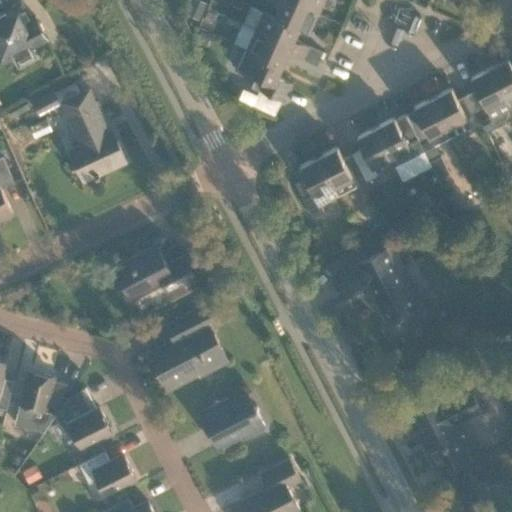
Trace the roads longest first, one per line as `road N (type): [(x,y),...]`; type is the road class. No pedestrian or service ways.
road 1 (tertiary): [(408,511),(231,164)]
road 2 (residential): [(231,164),(504,29),(511,12)]
road 3 (residential): [(199,511),(117,354),(0,317)]
road 4 (residential): [(0,271),(231,164)]
road 5 (tertiary): [(231,164),(145,0)]
